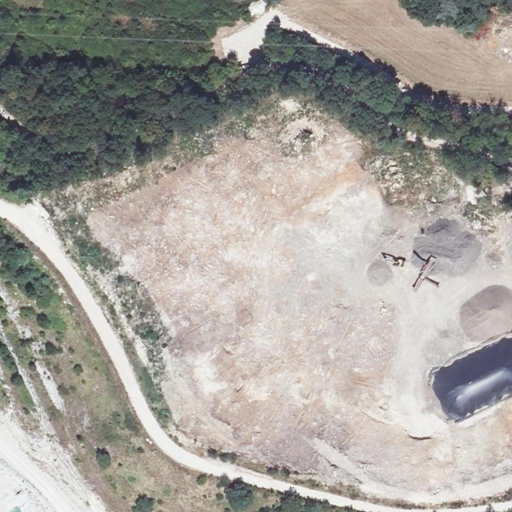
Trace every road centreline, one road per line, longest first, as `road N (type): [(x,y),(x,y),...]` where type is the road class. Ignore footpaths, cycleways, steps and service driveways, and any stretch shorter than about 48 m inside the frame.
road 1 (track): [(511,169),(417,140),(295,63),(264,65),(74,152),(47,150),(0,113)]
road 2 (track): [(386,511),(262,486),(166,451),(47,259),(0,214)]
road 3 (track): [(511,189),(483,190),(409,233),(410,264),(453,298)]
